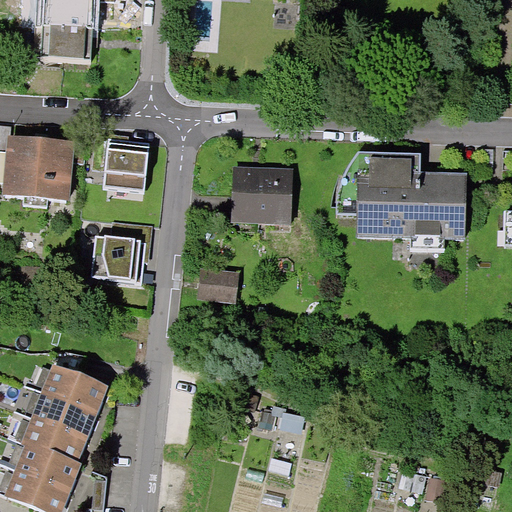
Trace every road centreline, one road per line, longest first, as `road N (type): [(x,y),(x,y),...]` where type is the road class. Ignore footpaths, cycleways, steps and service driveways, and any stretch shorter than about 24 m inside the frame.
road 1 (residential): [(142,511),(184,117)]
road 2 (residential): [(184,117),(511,130)]
road 3 (residential): [(0,107),(152,115)]
